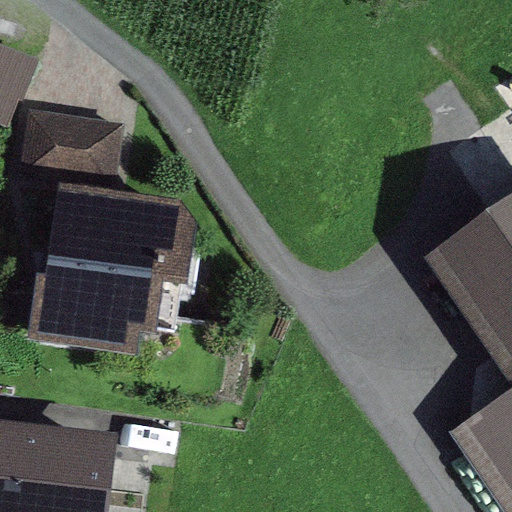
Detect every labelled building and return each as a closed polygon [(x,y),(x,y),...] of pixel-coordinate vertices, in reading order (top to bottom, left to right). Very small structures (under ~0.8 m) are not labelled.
[(0,49),(0,91),(22,99),(37,64),(0,49)] [(124,125),(30,112),(22,166),(39,181),(114,192),(124,125)] [(180,206),(58,190),(47,264),(40,263),(28,339),(134,353),(137,333),(182,339),(197,227),(180,206)] [(511,511),(511,201),(424,263),(511,387),(511,391),(451,435),(503,511),(511,511)] [(0,425),(0,511),(109,511),(119,442),(0,425)]
